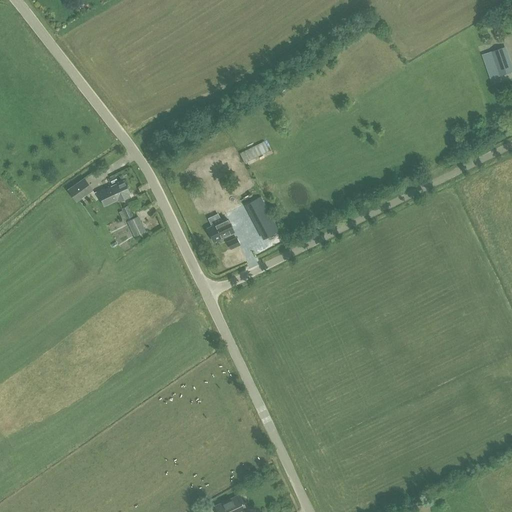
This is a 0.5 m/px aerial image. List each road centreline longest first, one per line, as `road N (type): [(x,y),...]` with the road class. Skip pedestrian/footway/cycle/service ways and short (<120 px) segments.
road 1 (unclassified): [(206,294),(143,165),(16,0)]
road 2 (unclassified): [(206,294),(511,145)]
road 3 (unclassified): [(309,511),(206,294)]
